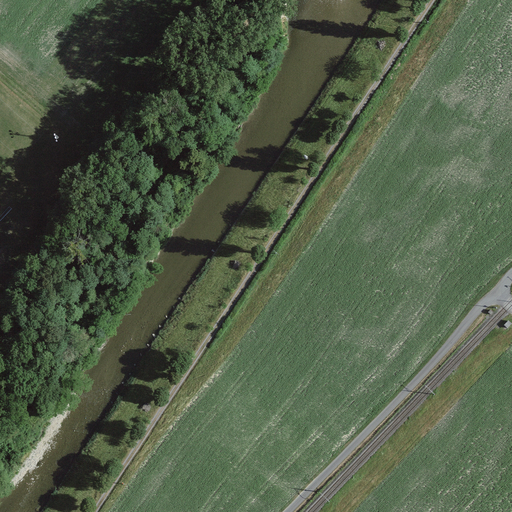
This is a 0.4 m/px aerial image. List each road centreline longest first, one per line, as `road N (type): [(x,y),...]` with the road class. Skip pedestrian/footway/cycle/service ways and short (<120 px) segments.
road 1 (track): [(94,511),(434,0)]
road 2 (track): [(288,511),(496,291)]
